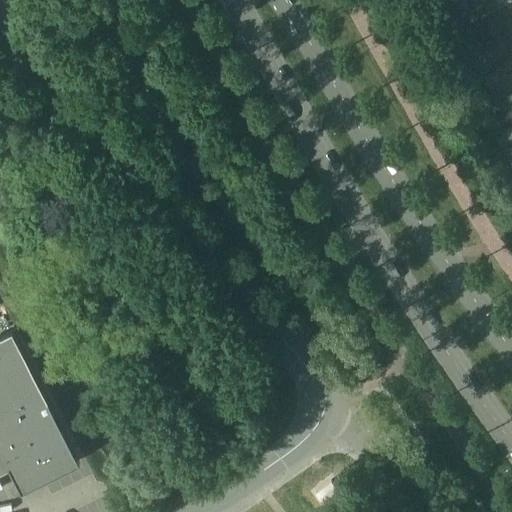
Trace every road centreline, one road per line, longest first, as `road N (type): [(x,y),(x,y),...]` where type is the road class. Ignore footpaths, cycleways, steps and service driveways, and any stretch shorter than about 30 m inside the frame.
road 1 (secondary): [(235,0),(428,328),(511,443)]
road 2 (unclassified): [(319,409),(319,383),(284,340),(0,21)]
road 3 (secondary): [(511,350),(436,248),(278,0)]
road 4 (unclassified): [(186,511),(303,437),(319,409)]
road 5 (unclassified): [(430,511),(363,432),(319,409)]
